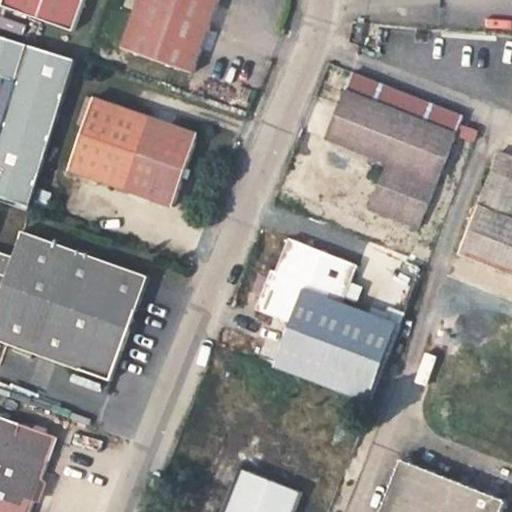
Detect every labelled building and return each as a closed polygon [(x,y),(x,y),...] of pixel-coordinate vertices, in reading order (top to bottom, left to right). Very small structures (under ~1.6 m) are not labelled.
[(4,0),(3,5),(76,31),(86,0),(4,0)] [(219,0),(141,0),(123,48),(194,73),(219,0)] [(0,78),(16,83),(0,133),(0,199),(28,208),(73,63),(0,40),(0,78)] [(356,73),(348,92),(330,139),(389,162),(372,209),(419,227),(455,134),(463,115),(356,73)] [(0,78),(0,133),(16,83),(0,78)] [(69,168),(127,189),(174,205),(199,134),(94,97),(69,168)] [(511,155),(501,151),(493,171),(461,252),(511,272),(511,155)] [(8,275),(0,296),(0,339),(113,379),(151,274),(24,229),(15,253),(15,255),(13,260),(8,275)] [(359,265),(291,238),(278,272),(273,271),(263,298),(266,300),(263,307),(272,311),(271,315),(294,324),(293,330),(323,342),(327,331),(333,334),(345,302),(359,265)] [(15,255),(0,249),(0,272),(8,275),(13,260),(15,255)] [(323,342),(293,330),(279,367),(375,404),(401,325),(345,302),(333,334),(327,331),(323,342)] [(0,340),(0,367),(1,368),(10,344),(0,340)] [(30,511),(56,437),(0,417),(0,511),(30,511)] [(503,511),(507,502),(403,461),(382,511),(503,511)] [(295,511),(303,492),(241,468),(224,511),(295,511)]
